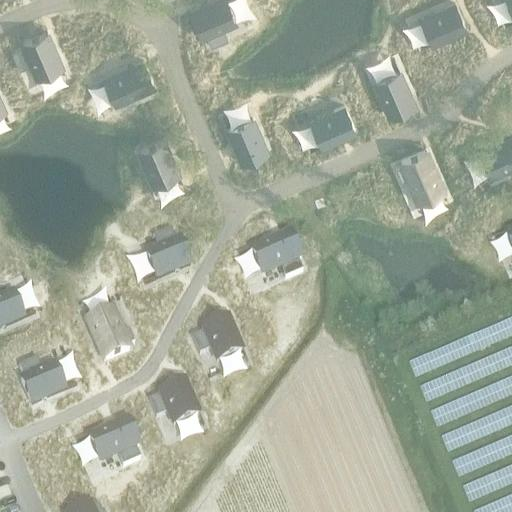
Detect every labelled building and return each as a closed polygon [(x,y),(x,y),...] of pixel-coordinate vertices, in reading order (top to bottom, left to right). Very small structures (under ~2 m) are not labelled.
[(226,0),(214,0),(190,10),(201,36),(205,34),(210,46),(228,39),(222,27),(235,21),(226,0)] [(454,3),(420,18),(431,44),(465,29),(454,3)] [(23,46),(11,51),(19,69),(31,63),(36,76),(62,65),(47,31),(21,42),(23,46)] [(142,60),(103,77),(114,102),(154,85),(142,60)] [(399,71),(374,82),(388,116),(414,105),(399,71)] [(344,106),(310,121),(321,146),(355,131),(344,106)] [(252,118),(227,128),(241,162),(266,151),(252,118)] [(511,135),(479,150),(490,175),(507,168),(510,174),(511,173),(511,135)] [(163,139),(138,150),(153,184),(178,173),(163,139)] [(402,165),(395,168),(401,181),(407,178),(417,201),(443,190),(425,151),(400,161),(402,165)] [(157,250),(145,256),(156,281),(190,266),(179,241),(175,243),(170,231),(152,238),(157,250)] [(289,234),(250,251),(261,276),(279,268),(284,280),(302,273),(297,261),(300,259),(289,234)] [(0,330),(23,320),(12,294),(0,299),(0,330)] [(112,312),(86,323),(103,362),(129,352),(127,348),(134,345),(128,332),(121,335),(112,312)] [(203,333),(191,339),(199,356),(211,351),(216,364),(242,353),(227,319),(201,330),(203,333)] [(35,360),(18,368),(23,379),(20,381),(31,407),(64,392),(53,366),(41,372),(35,360)] [(159,397),(148,402),(155,420),(167,414),(173,427),(198,416),(183,382),(158,393),(159,397)] [(127,421),(88,439),(99,464),(117,456),(122,468),(140,460),(135,449),(138,447),(127,421)]
